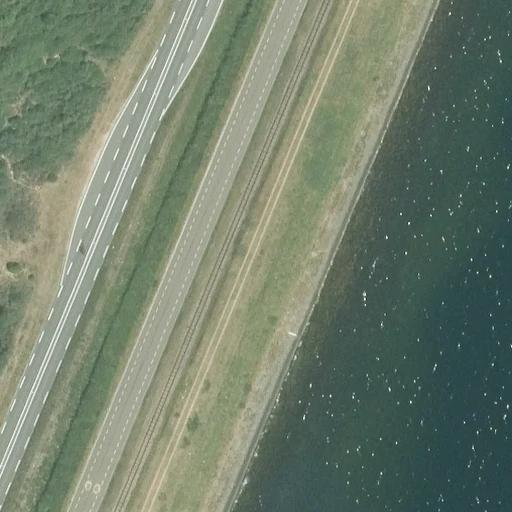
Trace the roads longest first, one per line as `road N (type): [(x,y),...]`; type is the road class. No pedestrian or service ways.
road 1 (tertiary): [(80,511),(290,0)]
road 2 (primary): [(0,468),(192,0)]
